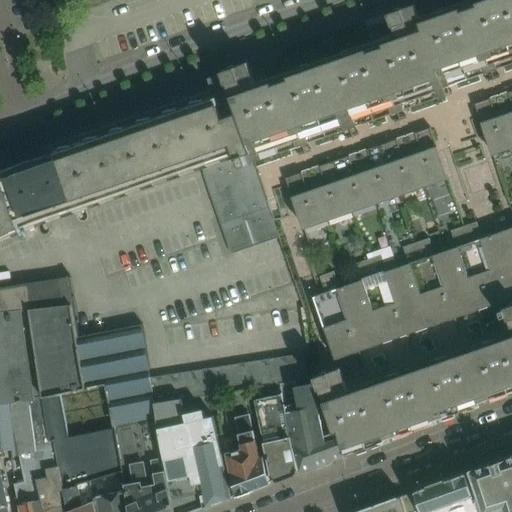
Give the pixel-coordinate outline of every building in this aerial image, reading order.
[(511,60),(511,0),(469,0),(449,7),(418,18),(414,4),(401,8),(387,13),(389,20),(366,28),(367,29),(372,43),(265,80),(254,83),(247,62),(220,71),(225,85),(226,84),(252,159),(288,147),(300,143),(312,138),(335,130),(348,126),(361,122),(383,114),(395,110),(408,105),(433,97),(443,93),(444,96),(446,96),(443,85),(453,81),(477,73),(489,69),(501,65),(511,60)] [(87,209),(201,170),(222,229),(234,224),(245,220),(256,217),(261,215),(259,210),(269,206),(252,159),(226,84),(225,85),(52,144),(72,201),(82,197),(86,209),(76,213),(77,217),(78,219),(79,220),(80,220),(81,221),(82,221),(84,221),(86,220),(87,220),(87,219),(88,218),(89,216),(89,215),(89,214),(88,213),(87,209)] [(511,90),(508,92),(509,96),(500,99),(511,134),(511,90)] [(511,144),(511,134),(500,99),(491,102),(490,98),(474,103),(491,152),(511,144)] [(415,136),(406,139),(422,184),(446,176),(430,127),(414,133),(415,136)] [(422,184),(406,139),(398,142),(397,139),(381,144),(398,193),(422,184)] [(72,201),(52,144),(33,151),(26,153),(0,163),(0,243),(2,242),(25,232),(38,227),(39,231),(40,232),(41,233),(43,234),(44,234),(46,234),(47,234),(48,233),(49,232),(50,231),(50,229),(50,228),(50,227),(49,222),(56,220),(76,213),(72,201)] [(398,193),(381,144),(367,149),(368,153),(359,156),(374,201),(398,193)] [(374,201),(359,156),(350,159),(349,155),(333,161),(350,209),(374,201)] [(350,209),(333,161),(319,166),(320,169),(311,172),(326,217),(350,209)] [(326,217),(311,172),(303,175),(301,172),(285,178),(302,226),(326,217)] [(82,197),(72,201),(76,213),(86,209),(82,197)] [(279,236),(274,221),(269,206),(259,210),(261,215),(256,217),(265,241),(279,236)] [(265,241),(256,217),(245,220),(254,245),(265,241)] [(254,245),(245,220),(234,224),(242,249),(254,245)] [(476,221),(464,225),(463,225),(468,242),(481,238),(476,221)] [(242,249),(234,224),(222,229),(230,253),(242,249)] [(468,242),(463,225),(450,230),(455,246),(468,242)] [(511,237),(315,305),(333,359),(358,350),(364,370),(342,377),(339,367),(314,376),(318,389),(319,388),(334,433),(336,432),(337,435),(335,436),(336,438),(337,437),(338,441),(337,441),(337,443),(339,442),(342,453),(341,454),(341,455),(343,455),(345,455),(344,453),(366,446),(366,447),(368,446),(367,444),(377,440),(377,439),(388,435),(388,436),(390,436),(390,434),(411,427),(412,429),(414,428),(413,426),(425,422),(424,420),(435,416),(436,418),(438,417),(437,416),(459,408),(459,410),(461,409),(460,408),(470,404),(470,402),(482,398),(483,400),(485,399),(484,397),(506,390),(506,392),(508,391),(508,389),(511,387),(511,237)] [(434,254),(431,246),(428,237),(415,242),(421,258),(434,254)] [(421,258),(415,242),(402,246),(405,254),(408,263),(421,258)] [(386,270),(383,262),(380,254),(367,258),(373,275),(386,270)] [(373,275),(367,258),(354,263),(360,279),(373,275)] [(338,287),(335,278),(333,270),(319,275),(325,292),(338,287)] [(98,511),(128,511),(126,502),(127,501),(112,419),(114,418),(107,376),(83,380),(77,340),(79,338),(67,275),(0,286),(0,313),(29,309),(53,442),(58,441),(65,483),(91,477),(98,511)] [(21,451),(27,488),(17,490),(20,503),(21,511),(65,511),(53,442),(29,309),(0,313),(0,418),(4,447),(10,446),(11,452),(21,451)] [(175,511),(156,403),(151,377),(142,327),(79,338),(77,340),(83,380),(107,376),(114,418),(112,419),(127,501),(126,502),(128,511),(175,511)] [(304,352),(291,354),(295,381),(308,379),(304,352)] [(295,381),(291,354),(279,356),(283,382),(295,381)] [(283,382),(279,356),(268,358),(272,384),(283,382)] [(272,384),(268,358),(256,360),(260,386),(272,384)] [(260,386),(256,360),(244,362),(248,388),(260,386)] [(248,388),(244,362),(233,364),(237,390),(248,388)] [(237,390),(233,364),(221,366),(225,392),(237,390)] [(225,392),(221,366),(209,367),(213,393),(225,392)] [(213,393),(209,367),(198,369),(202,395),(213,393)] [(202,395),(198,369),(186,371),(190,397),(202,395)] [(190,397),(186,371),(174,373),(178,399),(181,399),(190,397)] [(178,399),(174,373),(163,375),(167,401),(178,399)] [(163,375),(151,377),(156,403),(167,401),(163,375)] [(334,431),(324,435),(313,384),(296,388),(298,397),(284,399),(299,472),(330,461),(329,460),(343,455),(341,455),(341,454),(342,453),(339,442),(337,443),(337,441),(338,441),(337,437),(336,438),(335,436),(337,435),(336,432),(334,433),(334,431)] [(299,472),(283,391),(256,397),(273,481),(299,472)] [(206,417),(204,407),(183,411),(181,399),(178,399),(167,401),(156,403),(175,511),(190,511),(205,507),(232,497),(215,415),(206,417)] [(270,482),(264,455),(260,456),(251,415),(237,418),(241,436),(225,439),(236,496),(253,490),(253,489),(270,482)] [(0,418),(0,511),(9,511),(2,472),(0,462),(0,446),(4,447),(0,418)] [(511,511),(511,455),(501,459),(501,458),(489,463),(470,470),(483,510),(499,505),(500,511),(511,511)] [(477,511),(466,474),(465,472),(414,491),(402,495),(407,511),(477,511)] [(69,511),(98,511),(91,477),(65,483),(69,511)] [(407,511),(402,495),(356,511),(407,511)]
